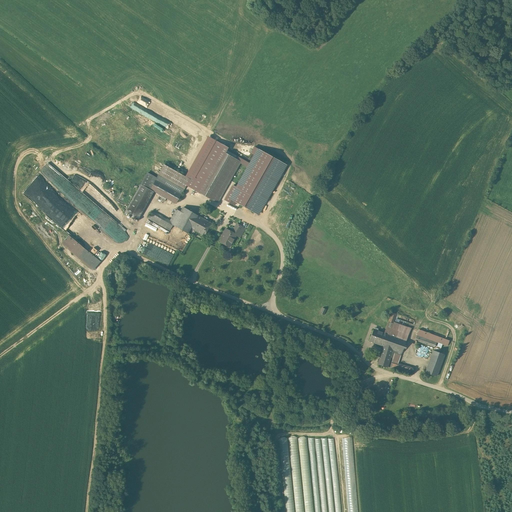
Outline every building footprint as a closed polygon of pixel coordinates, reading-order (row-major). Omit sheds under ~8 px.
[(148,107),(151,101),(141,95),(138,100),(148,107)] [(130,100),(126,107),(188,138),(190,132),(196,135),(200,128),(156,106),(153,111),(130,100)] [(235,203),(259,216),(286,165),(253,147),(250,153),(252,154),(235,187),(231,185),(223,200),(234,206),(235,203)] [(241,164),(224,154),(202,193),(219,203),(241,164)] [(190,179),(164,164),(157,178),(148,173),(125,212),(138,219),(154,191),(175,204),(190,179)] [(203,235),(210,221),(184,207),(182,210),(177,207),(170,220),(151,210),(147,217),(173,230),(175,227),(187,233),(190,228),(203,235)] [(227,228),(219,241),(231,248),(237,237),(240,238),(246,228),(238,223),(233,232),(227,228)] [(68,234),(60,243),(92,270),(100,261),(68,234)] [(408,323),(405,322),(404,325),(411,327),(413,320),(409,318),(408,323)] [(393,323),(388,322),(384,333),(406,341),(410,328),(394,322),(393,323)] [(380,345),(384,333),(373,329),(369,341),(380,345)] [(449,340),(419,329),(415,341),(435,348),(437,342),(447,346),(449,340)] [(380,345),(384,346),(392,349),(402,353),(406,341),(384,333),(380,345)] [(392,349),(384,346),(378,364),(387,367),(390,357),(392,349)] [(402,353),(392,349),(390,357),(393,358),(391,362),(398,364),(402,353)] [(444,354),(433,350),(425,372),(436,376),(444,354)] [(400,364),(398,364),(391,362),(390,367),(398,370),(400,364)] [(412,368),(400,364),(398,370),(410,374),(412,368)]
